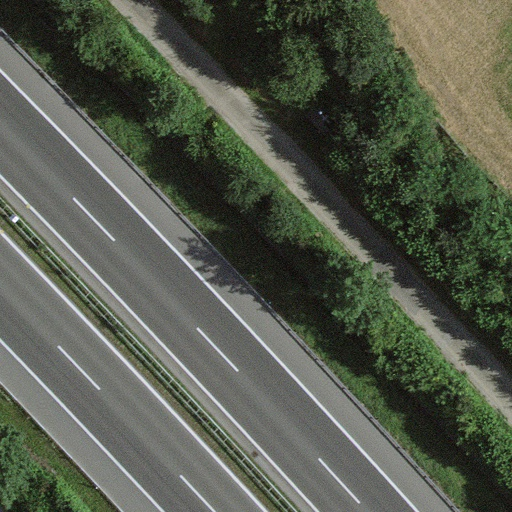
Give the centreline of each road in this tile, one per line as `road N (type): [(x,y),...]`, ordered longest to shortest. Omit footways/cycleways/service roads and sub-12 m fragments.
road 1 (motorway): [(368,511),(0,125)]
road 2 (unknown): [(163,0),(511,397)]
road 3 (motorway): [(0,286),(204,511)]
